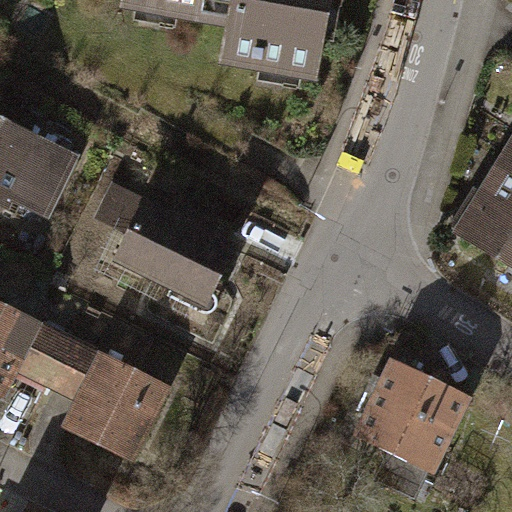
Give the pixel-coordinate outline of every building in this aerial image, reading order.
[(130,0),(224,17),(218,54),(307,70),(319,0),(130,0)] [(72,155),(0,121),(0,200),(5,203),(15,182),(51,199),(72,155)] [(511,139),(501,158),(511,164),(511,139)] [(511,270),(511,164),(501,158),(455,232),(511,270)] [(143,202),(115,258),(206,302),(233,247),(143,202)] [(0,305),(0,395),(1,396),(14,369),(35,322),(0,305)] [(14,369),(45,384),(67,337),(35,322),(14,369)] [(101,353),(67,337),(45,384),(79,400),(101,353)] [(79,400),(65,429),(131,461),(167,384),(101,353),(79,400)] [(391,360),(358,433),(385,446),(371,478),(413,498),(426,469),(431,471),(466,394),(391,360)]
